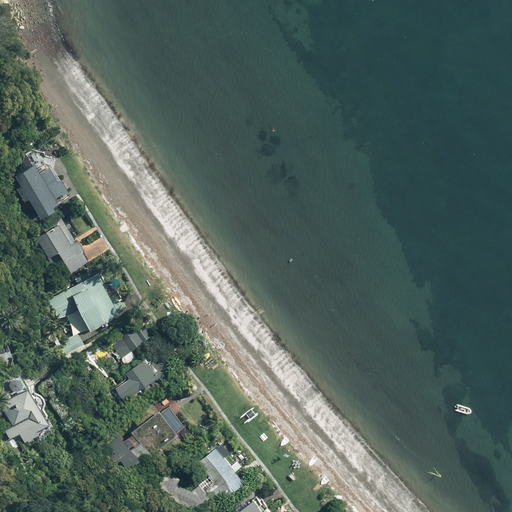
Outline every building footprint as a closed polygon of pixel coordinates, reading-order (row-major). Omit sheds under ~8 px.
[(21,184),(16,188),(24,202),(29,198),(41,216),(54,208),(51,204),(57,201),(55,197),(64,191),(48,166),(39,171),(34,163),(15,174),(21,184)] [(86,259),(63,221),(35,237),(47,257),(57,250),(69,270),(86,259)] [(119,314),(96,273),(47,300),(57,318),(77,307),(90,330),(119,314)] [(124,357),(145,342),(133,325),(111,341),(124,357)] [(100,364),(112,357),(104,345),(93,352),(100,364)] [(132,378),(119,387),(127,399),(160,375),(147,357),(128,371),(132,378)] [(9,438),(18,432),(25,443),(38,435),(35,431),(47,423),(25,388),(0,404),(0,405),(13,425),(4,430),(9,438)] [(109,415),(104,404),(91,411),(96,421),(109,415)] [(181,433),(163,410),(136,431),(144,441),(135,448),(119,428),(101,442),(118,463),(123,459),(130,468),(141,459),(142,461),(153,453),(154,454),(181,433)] [(246,483),(219,447),(198,462),(212,476),(194,491),(179,483),(182,477),(167,471),(156,492),(201,511),(204,503),(215,494),(223,502),(246,483)] [(264,511),(265,511),(256,499),(237,511),(264,511)]
